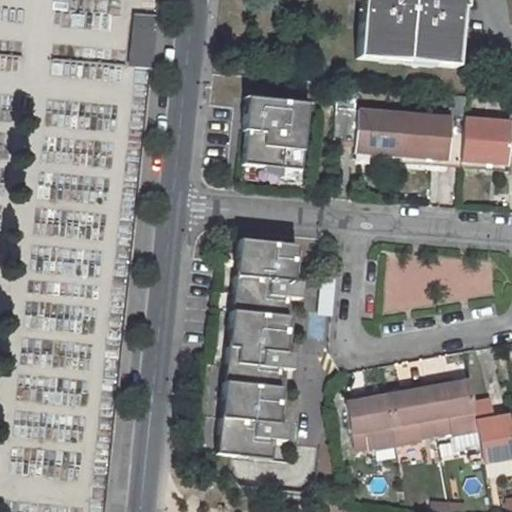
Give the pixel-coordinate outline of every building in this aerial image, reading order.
[(358,3),(353,59),(454,69),(459,12),(462,12),(463,0),(353,0),(354,2),(358,3)] [(152,68),(157,18),(133,16),(128,66),(152,68)] [(306,106),(246,99),(243,132),(245,133),(241,166),(264,169),(264,165),(282,167),(281,170),(299,172),(306,106)] [(401,157),(405,114),(336,108),(333,141),(356,143),(356,154),(380,155),(401,157)] [(461,168),(461,162),(464,132),(451,131),(452,117),(405,114),(401,157),(425,159),(448,160),(448,167),(461,168)] [(511,121),(465,118),(464,132),(461,162),(486,163),(507,165),(508,156),(511,156),(511,121)] [(356,154),(356,161),(379,162),(380,155),(356,154)] [(448,167),(448,160),(425,159),(424,166),(448,167)] [(507,172),(507,165),(486,163),(485,170),(507,172)] [(264,169),(264,173),(280,179),(281,170),(282,167),(264,165),(264,169)] [(225,457),(270,462),(272,442),(284,444),(286,427),(277,426),(281,390),(277,390),(279,371),(288,372),(292,372),(293,356),(284,355),(288,319),(284,318),(286,300),(299,301),(301,284),(292,283),(296,248),(237,242),(236,260),(245,261),(243,279),(234,278),(232,294),(242,295),(240,314),(230,313),(228,331),(238,332),(236,350),(226,349),(225,366),(234,367),(232,385),(223,385),(221,402),(231,403),(229,421),(219,420),(217,436),(227,438),(225,457)] [(245,261),(236,260),(234,278),(243,279),(245,261)] [(331,315),(334,280),(321,279),(318,313),(331,315)] [(242,295),(232,294),(230,313),(240,314),(242,295)] [(238,332),(228,331),(226,349),(236,350),(238,332)] [(234,367),(225,366),(223,385),(232,385),(234,367)] [(281,390),(285,391),(288,372),(279,371),(277,390),(281,390)] [(452,433),(476,429),(467,379),(426,387),(432,417),(448,415),(452,433)] [(416,420),(432,417),(426,387),(386,394),(396,444),(419,440),(416,420)] [(386,394),(347,401),(352,433),(368,429),(373,448),(396,444),(386,394)] [(488,400),(472,404),(483,464),(511,458),(511,438),(508,417),(493,420),(488,400)] [(231,403),(221,402),(219,420),(229,421),(231,403)] [(227,438),(217,436),(215,456),(225,457),(227,438)] [(464,511),(465,503),(433,503),(432,511),(464,511)]
